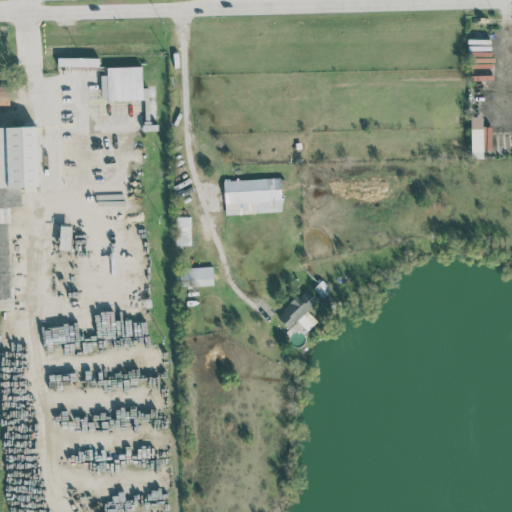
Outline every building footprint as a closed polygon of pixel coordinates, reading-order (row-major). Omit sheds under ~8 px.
[(98,66),(99,58),(58,57),(57,66),(98,66)] [(101,100),(148,98),(148,87),(142,87),(142,66),(106,67),(106,74),(100,74),(101,100)] [(0,99),(9,100),(10,86),(0,85),(0,99)] [(482,157),(481,116),(470,116),(471,157),(482,157)] [(0,126),(0,308),(13,308),(9,206),(21,205),(20,186),(38,186),(36,126),(0,126)] [(223,180),(225,214),(281,211),(280,178),(223,180)] [(190,245),(191,217),(175,216),(174,244),(190,245)] [(213,284),(213,266),(178,267),(179,284),(213,284)] [(317,321),(308,311),(317,302),(305,289),(276,316),(288,329),(297,320),(306,330),(317,321)]
